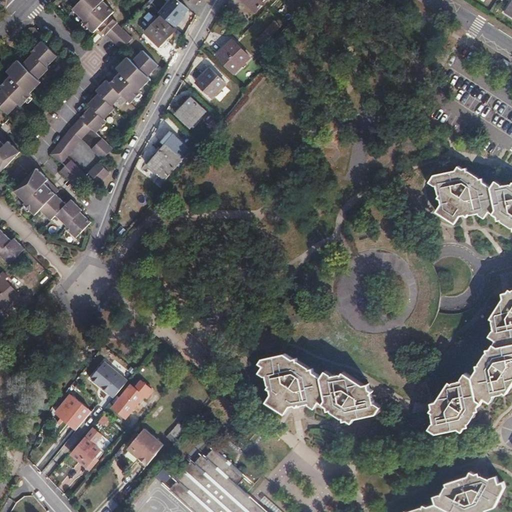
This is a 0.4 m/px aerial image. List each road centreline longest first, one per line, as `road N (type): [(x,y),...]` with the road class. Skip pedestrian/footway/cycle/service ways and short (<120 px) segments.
road 1 (residential): [(218,0),(126,168),(99,240)]
road 2 (residential): [(30,0),(89,53),(92,66),(71,107),(16,173)]
